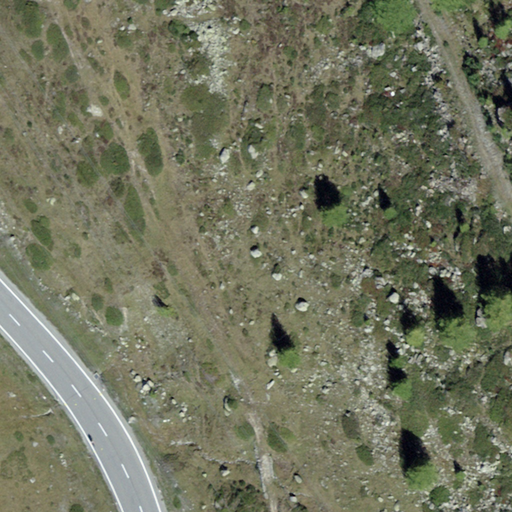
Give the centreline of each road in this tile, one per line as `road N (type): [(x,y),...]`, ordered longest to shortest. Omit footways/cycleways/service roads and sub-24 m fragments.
road 1 (primary): [(141,511),(104,424),(0,303)]
road 2 (track): [(429,0),(511,196)]
